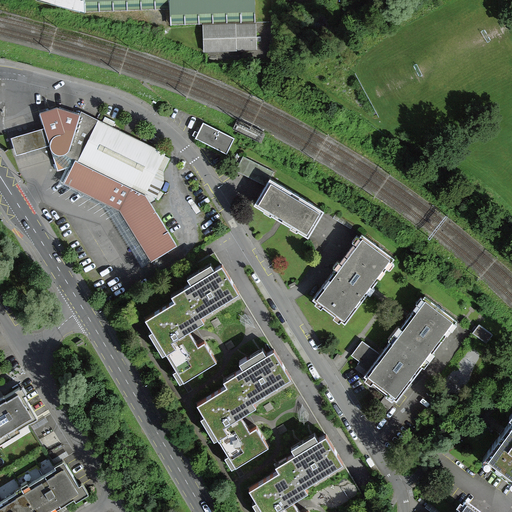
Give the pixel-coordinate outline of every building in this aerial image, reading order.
[(202,23),(256,22),(255,0),(50,0),(88,11),(171,8),(171,24),(202,23)] [(202,23),(204,53),(257,51),(256,22),(202,23)] [(63,153),(75,159),(146,193),(156,198),(164,182),(164,171),(170,158),(165,155),(166,152),(82,110),(81,113),(57,105),(40,111),(44,126),(50,144),(51,147),(53,150),(55,152),(58,153),(61,153),(63,153)] [(236,137),(205,121),(197,136),(228,152),(236,137)] [(50,144),(44,126),(11,136),(16,154),(50,144)] [(275,173),(242,154),(235,168),(267,186),(273,177),(275,173)] [(63,182),(120,208),(146,193),(75,159),(63,182)] [(267,186),(258,203),(312,234),(327,208),(273,177),(267,186)] [(120,208),(152,260),(178,245),(146,193),(120,208)] [(395,259),(362,235),(313,301),(346,325),(395,259)] [(183,283),(186,288),(205,318),(243,294),(221,259),(209,267),(211,270),(196,279),(194,276),(183,283)] [(175,299),(169,303),(145,318),(178,371),(197,359),(193,352),(197,349),(188,334),(207,322),(205,318),(186,288),(173,296),(175,299)] [(383,352),(366,375),(398,399),(458,320),(426,296),(410,317),(383,352)] [(481,324),(474,332),(487,342),(494,334),(481,324)] [(234,368),(238,373),(256,403),(294,379),(273,345),(261,352),(263,355),(248,364),(246,361),(234,368)] [(227,385),(221,389),(197,404),(230,457),(249,445),(244,437),(249,434),(240,419),(259,407),(256,403),(238,373),(225,381),(227,385)] [(0,398),(0,440),(37,417),(18,387),(0,398)] [(485,458),(483,460),(489,464),(490,461),(511,477),(511,478),(511,480),(511,415),(511,416),(511,415),(511,419),(484,457),(485,458)] [(286,452),(290,457),(308,487),(346,463),(325,429),(313,436),(315,439),(300,448),(298,445),(286,452)] [(279,469),(273,473),(249,488),(264,511),(297,511),(292,503),(311,491),(308,487),(290,457),(277,465),(279,469)] [(28,483),(22,487),(35,511),(53,511),(75,499),(76,501),(88,494),(83,485),(80,486),(64,461),(56,466),(30,485),(28,483)] [(35,511),(22,487),(15,491),(17,494),(0,503),(0,511),(35,511)] [(489,511),(467,498),(457,511),(489,511)]
